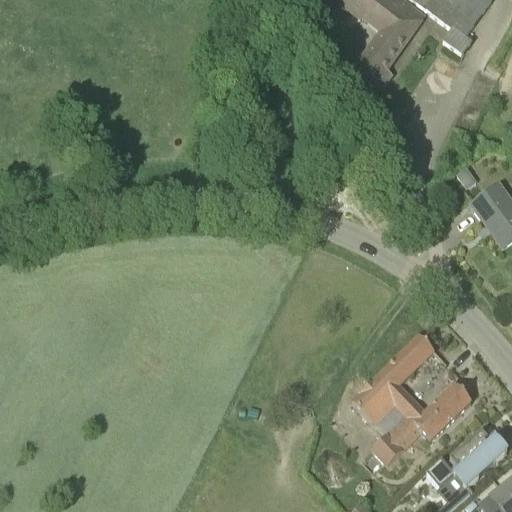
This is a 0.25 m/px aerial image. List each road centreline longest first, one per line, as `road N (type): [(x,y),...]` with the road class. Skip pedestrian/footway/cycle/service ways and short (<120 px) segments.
road 1 (residential): [(426,279),(437,253),(306,33)]
road 2 (unclassified): [(263,209),(146,206),(0,231)]
road 3 (residential): [(426,279),(363,243),(263,209)]
road 4 (residential): [(511,372),(426,279)]
